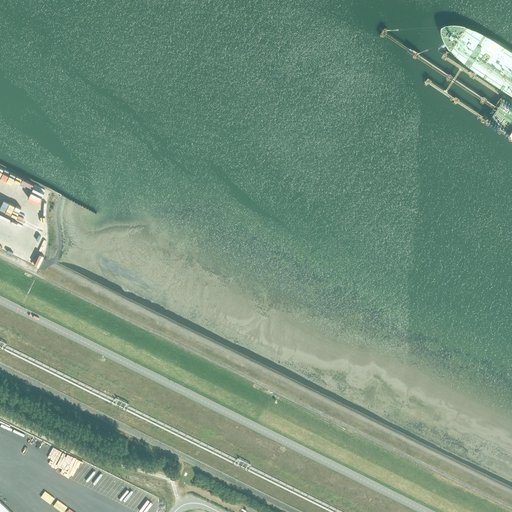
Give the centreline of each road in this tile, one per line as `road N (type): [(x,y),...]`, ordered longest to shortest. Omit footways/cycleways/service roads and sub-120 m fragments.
road 1 (unclassified): [(427,511),(0,300)]
road 2 (track): [(0,408),(107,461),(171,480),(180,507)]
